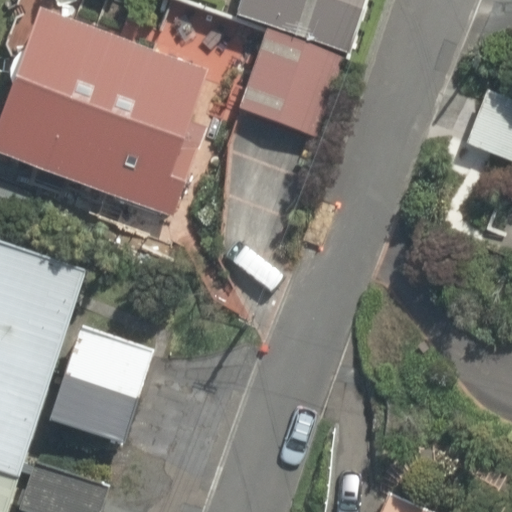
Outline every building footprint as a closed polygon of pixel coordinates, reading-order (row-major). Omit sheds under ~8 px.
[(192,146),(174,139),(196,81),(13,12),(0,45),(0,164),(144,218),(162,225),(192,146)] [(337,64),(251,31),(223,108),(308,140),(337,64)] [(453,148),(511,170),(511,205),(502,242),(511,245),(511,99),(477,87),(453,148)] [(0,479),(68,270),(0,247),(0,479)] [(147,353),(61,323),(26,422),(113,452),(147,353)] [(88,511),(98,485),(24,461),(8,511),(88,511)] [(445,511),(446,510),(364,483),(354,511),(445,511)]
